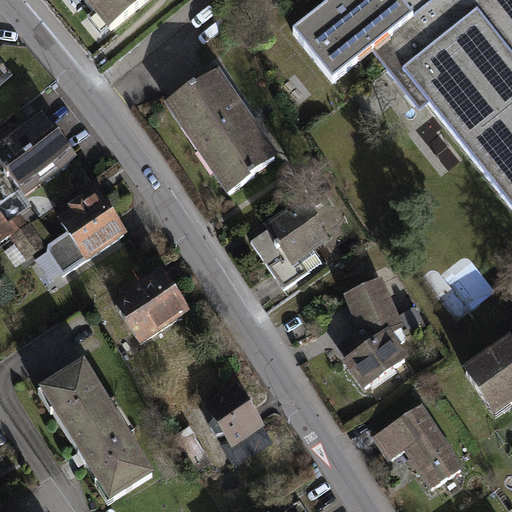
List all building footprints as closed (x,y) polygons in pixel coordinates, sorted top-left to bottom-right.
[(79,0),(111,37),(155,0),(79,0)] [(325,11),(291,37),(332,89),(371,56),(419,115),(429,108),(511,212),(511,0),(399,0),(398,1),(397,0),(327,0),(323,4),(322,6),(323,8),(325,11)] [(194,90),(163,111),(225,201),(252,182),(250,179),(275,162),(217,77),(196,92),(194,90)] [(43,117),(0,148),(0,165),(23,196),(73,159),(43,117)] [(100,199),(59,226),(67,238),(50,249),(49,258),(64,280),(86,266),(88,269),(128,243),(100,199)] [(305,204),(262,232),(265,236),(250,245),(283,295),(309,277),(302,267),(333,246),(305,204)] [(9,225),(1,214),(0,214),(0,243),(1,245),(10,239),(11,240),(28,228),(21,217),(9,225)] [(48,251),(31,226),(28,228),(11,240),(28,265),(48,251)] [(472,313),(497,293),(469,257),(444,276),(472,313)] [(164,276),(113,309),(142,353),(193,320),(164,276)] [(381,285),(344,301),(365,351),(342,368),(363,397),(408,364),(393,341),(403,334),(381,285)] [(510,344),(460,377),(494,428),(511,415),(511,345),(511,346),(510,344)] [(111,511),(158,483),(88,370),(40,399),(109,511),(111,511)] [(240,389),(205,411),(229,446),(222,451),(237,474),(278,447),(240,389)] [(421,412),(372,444),(388,469),(404,458),(430,498),(464,476),(421,412)]
